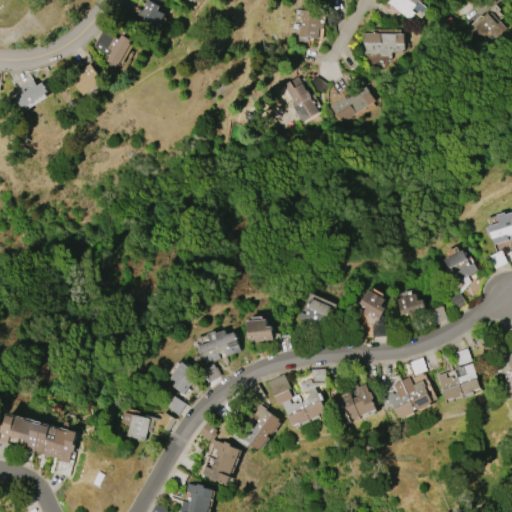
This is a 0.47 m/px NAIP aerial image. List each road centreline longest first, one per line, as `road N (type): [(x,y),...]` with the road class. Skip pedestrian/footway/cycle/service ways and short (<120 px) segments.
road 1 (residential): [(451,334),(413,351),(290,360),(223,388),(133,511)]
road 2 (residential): [(105,0),(63,45),(0,59)]
